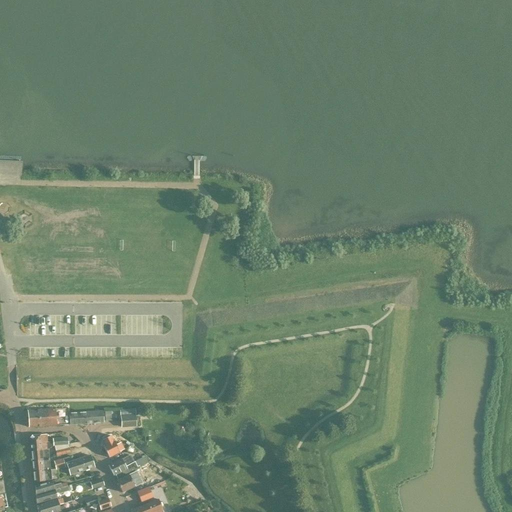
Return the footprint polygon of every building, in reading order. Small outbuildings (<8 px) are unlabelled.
[(69,425),(68,414),(68,408),(28,411),(29,427),(56,426),(69,425)] [(135,409),(120,410),(121,427),(136,426),(135,409)] [(102,412),(68,414),(69,425),(103,423),(102,412)] [(32,436),(30,438),(31,451),(48,449),(54,446),(61,446),(68,445),(67,439),(67,437),(53,438),(53,442),(47,443),(47,434),(32,436)] [(103,446),(109,458),(119,453),(120,453),(119,452),(123,450),(120,443),(116,445),(114,441),(113,441),(111,436),(102,440),(103,441),(103,440),(105,445),(103,446)] [(48,449),(31,451),(32,461),(49,460),(48,449)] [(76,473),(94,467),(90,456),(72,462),(66,464),(70,475),(76,473)] [(129,456),(122,459),(108,466),(113,476),(123,471),(126,476),(140,468),(139,466),(137,467),(135,462),(134,462),(130,456),(129,456)] [(65,468),(63,459),(54,461),(56,470),(65,468)] [(49,460),(32,461),(33,472),(50,470),(49,460)] [(50,470),(33,472),(34,482),(44,481),(51,480),(56,479),(55,469),(50,470)] [(129,476),(116,481),(122,493),(134,487),(135,489),(141,486),(137,478),(132,481),(129,476)] [(92,489),(103,486),(101,479),(90,482),(92,489)] [(34,486),(35,495),(58,489),(62,488),(60,484),(53,486),(52,481),(34,486)] [(58,489),(35,495),(36,504),(57,498),(55,493),(58,492),(58,493),(68,491),(67,486),(62,488),(58,489)] [(149,488),(137,493),(141,503),(153,498),(149,488)] [(86,506),(98,502),(96,497),(85,501),(86,506)] [(36,506),(37,511),(57,511),(61,511),(59,505),(63,504),(62,499),(36,506)] [(100,510),(110,506),(108,499),(98,502),(100,510)] [(163,511),(158,500),(130,511),(163,511)]
